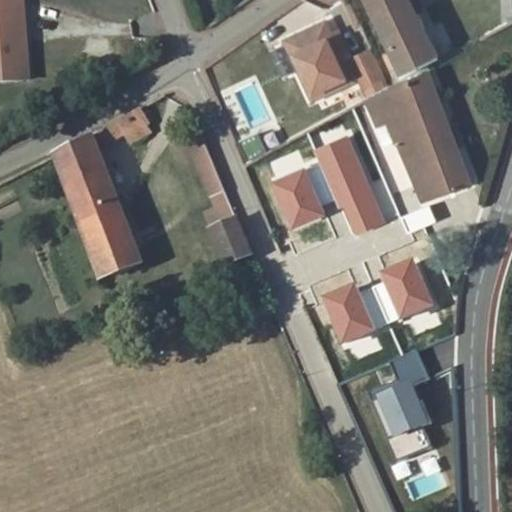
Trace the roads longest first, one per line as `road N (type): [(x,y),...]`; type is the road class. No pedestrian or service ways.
road 1 (unclassified): [(373,511),(177,59)]
road 2 (tertiary): [(461,511),(467,286),(511,155)]
road 3 (unclassified): [(0,158),(177,59)]
